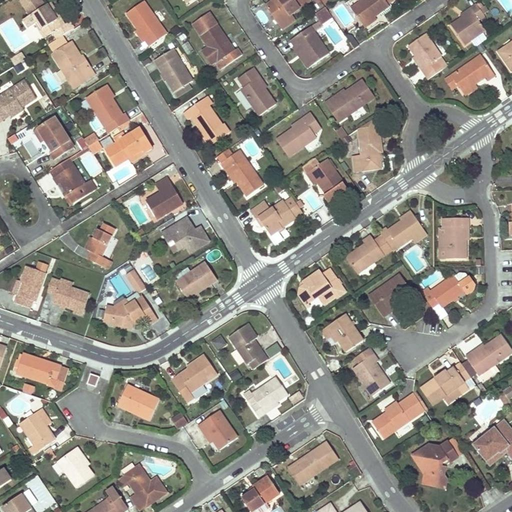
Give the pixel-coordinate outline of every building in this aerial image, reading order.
[(40,0),(21,0),(20,1),(29,16),(25,19),(30,26),(34,24),(39,21),(45,29),(50,26),(55,33),(58,39),(64,36),(75,29),(71,22),(66,26),(57,11),(53,14),(46,3),(43,5),(40,0)] [(53,14),(57,11),(48,0),(46,3),(53,14)] [(276,0),(266,7),(282,29),(296,20),(293,15),(312,2),(310,0),(276,0)] [(348,0),(346,1),(366,31),(378,23),(374,17),(389,7),(388,5),(384,0),(348,0)] [(463,18),(451,26),(465,46),(485,32),(479,23),(487,18),(485,15),(490,12),(481,0),(480,0),(468,9),(471,13),(463,18)] [(145,1),(126,13),(148,47),(166,36),(145,1)] [(326,9),(315,16),(321,26),(332,18),(326,9)] [(471,13),(468,9),(460,15),(463,18),(471,13)] [(235,49),(217,23),(210,12),(194,23),(201,34),(207,42),(201,46),(211,61),(217,57),(218,60),(216,62),(221,70),(229,65),(243,56),(237,47),(235,49)] [(34,24),(44,39),(55,33),(50,26),(45,29),(39,21),(34,24)] [(327,49),(314,29),(293,42),(298,49),(301,47),(310,61),(327,49)] [(441,55),(426,34),(410,45),(417,54),(426,68),(422,70),(428,79),(444,68),(437,59),(441,55)] [(69,43),(64,36),(58,39),(51,44),(56,51),(69,43)] [(511,42),(499,51),(511,70),(511,42)] [(73,44),(54,55),(74,87),(96,74),(92,67),(88,69),(81,57),(73,44)] [(296,50),(305,64),(310,61),(301,47),(298,49),(296,50)] [(174,52),(155,63),(175,95),(189,86),(193,83),(174,52)] [(12,60),(15,66),(26,59),(22,54),(12,60)] [(422,70),(426,68),(417,54),(414,56),(422,70)] [(81,57),(88,69),(92,67),(84,55),(81,57)] [(495,76),(484,56),(454,76),(461,87),(465,93),(477,85),(485,79),(487,82),(495,76)] [(243,91),(261,117),(279,105),(261,79),(264,78),(257,68),(241,79),(247,88),(243,91)] [(461,87),(454,76),(447,80),(454,91),(461,87)] [(36,99),(25,81),(0,96),(0,117),(1,119),(10,114),(21,107),(36,99)] [(341,123),(375,99),(364,82),(339,99),(337,96),(328,102),(341,123)] [(477,85),(465,93),(469,99),(482,91),(477,85)] [(189,86),(175,95),(178,100),(192,90),(189,86)] [(107,87),(104,91),(111,102),(115,98),(107,87)] [(104,91),(87,101),(108,136),(117,130),(130,122),(125,115),(121,117),(111,102),(104,91)] [(207,96),(203,99),(208,106),(212,103),(207,96)] [(208,106),(203,99),(183,113),(187,120),(193,117),(206,136),(204,137),(210,146),(231,132),(225,124),(222,127),(208,106)] [(21,107),(10,114),(13,119),(24,112),(21,107)] [(304,123),(275,143),(288,161),(316,141),(314,137),(323,132),(311,113),(302,119),(304,123)] [(76,148),(58,118),(39,129),(47,142),(54,153),(52,155),(55,161),(76,148)] [(130,122),(117,130),(122,136),(134,128),(130,122)] [(343,128),(335,131),(342,141),(349,137),(343,128)] [(47,142),(39,129),(36,131),(44,144),(47,142)] [(119,144),(105,152),(115,168),(127,161),(143,152),(145,155),(155,150),(146,136),(143,130),(128,138),(119,144)] [(116,139),(119,144),(128,138),(125,134),(116,139)] [(15,135),(8,139),(11,144),(18,140),(15,135)] [(89,147),(98,142),(99,141),(95,135),(86,141),(89,147)] [(383,137),(362,137),(362,158),(355,158),(355,172),(381,172),(381,155),(383,154),(383,137)] [(98,142),(89,147),(91,151),(94,155),(103,149),(98,142)] [(89,147),(70,159),(72,163),(91,151),(89,147)] [(222,163),(233,155),(230,150),(219,157),(222,163)] [(263,186),(240,151),(233,155),(220,164),(225,173),(230,170),(238,182),(247,197),(263,186)] [(143,152),(127,161),(129,165),(145,155),(143,152)] [(350,193),(328,161),(323,164),(319,157),(305,167),(309,173),(312,171),(319,181),(327,193),(322,197),(329,207),(350,193)] [(70,159),(49,172),(59,187),(64,184),(69,193),(77,205),(99,192),(93,181),(86,185),(72,163),(70,159)] [(230,170),(225,173),(233,185),(238,182),(230,170)] [(309,173),(306,175),(313,185),(319,181),(312,171),(309,173)] [(161,196),(147,205),(157,222),(184,203),(168,179),(155,187),(161,196)] [(281,186),(276,190),(279,195),(285,192),(281,186)] [(77,205),(69,193),(65,194),(72,207),(77,205)] [(305,216),(292,197),(269,212),(265,206),(250,216),(255,223),(259,221),(270,238),(305,216)] [(249,213),(250,216),(265,206),(263,203),(249,213)] [(385,226),(378,231),(382,237),(388,246),(395,242),(399,247),(423,231),(410,210),(399,217),(402,221),(388,230),(385,226)] [(468,226),(468,218),(441,218),(442,228),(445,228),(445,259),(464,258),(464,241),(464,226),(468,226)] [(191,219),(164,234),(171,246),(178,242),(182,250),(189,245),(193,251),(210,240),(202,227),(195,231),(192,227),(195,226),(191,219)] [(112,233),(97,228),(93,239),(89,251),(91,251),(98,254),(95,263),(107,267),(110,257),(105,255),(112,233)] [(442,228),(437,228),(439,259),(445,259),(445,228),(442,228)] [(361,239),(364,244),(372,239),(369,234),(361,239)] [(89,251),(93,239),(86,237),(83,248),(89,251)] [(364,244),(345,257),(356,273),(376,259),(382,255),(390,249),(388,246),(382,237),(374,242),(372,239),(364,244)] [(182,250),(178,242),(171,246),(175,254),(182,250)] [(95,263),(98,254),(91,251),(88,260),(95,263)] [(380,266),(386,261),(382,255),(376,259),(380,266)] [(110,257),(107,267),(113,269),(115,259),(110,257)] [(48,268),(30,262),(23,280),(26,281),(22,294),(18,293),(15,300),(32,306),(34,299),(37,300),(48,268)] [(207,263),(177,283),(188,301),(200,294),(219,282),(207,263)] [(138,295),(147,290),(145,287),(134,271),(126,276),(138,295)] [(328,271),(321,276),(328,286),(336,281),(328,271)] [(321,276),(318,272),(303,282),(306,287),(302,290),(299,290),(300,295),(306,305),(318,298),(323,304),(334,296),(336,299),(344,294),(336,281),(328,286),(321,276)] [(398,275),(367,296),(383,318),(391,313),(387,308),(399,301),(410,293),(398,275)] [(79,282),(63,276),(62,280),(60,283),(76,289),(79,282)] [(428,289),(421,294),(431,309),(432,310),(434,313),(463,293),(467,298),(474,294),(476,287),(469,278),(458,285),(452,276),(430,292),(428,289)] [(62,280),(53,277),(48,292),(56,295),(53,304),(75,310),(74,313),(83,316),(91,294),(76,289),(60,283),(62,280)] [(23,280),(18,278),(14,291),(18,293),(22,294),(26,281),(23,280)] [(200,294),(188,301),(190,305),(202,297),(200,294)] [(111,327),(111,329),(128,336),(134,322),(138,319),(140,322),(148,317),(153,325),(160,321),(145,298),(132,307),(128,309),(123,308),(118,312),(108,308),(101,323),(111,327)] [(128,309),(132,307),(127,299),(114,308),(118,312),(123,308),(128,309)] [(399,301),(387,308),(391,313),(402,305),(399,301)] [(344,314),(326,326),(329,332),(333,337),(344,353),(363,340),(344,314)] [(249,323),(228,337),(245,364),(247,363),(252,370),(266,361),(262,354),(259,356),(251,342),(254,340),(258,338),(249,323)] [(327,341),(333,337),(329,332),(326,326),(320,331),(327,341)] [(218,335),(209,341),(215,350),(224,344),(218,335)] [(465,355),(482,342),(477,335),(459,347),(465,355)] [(471,354),(464,359),(477,379),(511,355),(511,352),(502,338),(486,349),(473,357),(471,354)] [(262,354),(254,340),(251,342),(259,356),(262,354)] [(269,358),(281,351),(277,344),(265,351),(269,358)] [(484,345),(471,354),(473,357),(486,349),(484,345)] [(38,358),(24,353),(17,373),(47,383),(49,376),(57,379),(62,366),(52,362),(51,367),(36,362),(38,358)] [(190,363),(193,366),(171,380),(186,404),(193,400),(189,392),(216,375),(203,355),(190,363)] [(373,355),(352,369),(370,398),(389,386),(375,366),(378,363),(373,355)] [(52,362),(38,358),(36,362),(51,367),(52,362)] [(64,381),(69,368),(62,366),(57,379),(64,381)] [(463,369),(455,374),(463,386),(471,380),(463,369)] [(445,374),(420,391),(419,391),(431,409),(442,402),(457,392),(460,396),(466,391),(463,386),(455,374),(451,370),(445,374)] [(100,377),(91,374),(88,384),(96,387),(100,377)] [(49,376),(47,383),(55,386),(57,379),(49,376)] [(277,379),(254,395),(258,402),(253,406),(260,417),(266,413),(264,410),(288,394),(277,379)] [(477,380),(473,382),(482,395),(486,393),(477,380)] [(24,383),(21,391),(32,395),(35,387),(24,383)] [(117,405),(148,420),(158,400),(126,385),(117,405)] [(253,406),(258,402),(254,395),(250,389),(244,393),(253,406)] [(300,391),(289,398),(294,404),(304,398),(300,391)] [(457,392),(442,402),(445,406),(460,396),(457,392)] [(505,393),(499,397),(504,404),(510,400),(505,393)] [(391,396),(379,405),(383,409),(395,400),(391,396)] [(416,400),(408,405),(417,419),(424,414),(416,400)] [(396,402),(382,412),(384,416),(399,406),(396,402)] [(35,449),(55,436),(45,421),(42,417),(48,413),(43,405),(17,422),(35,449)] [(384,416),(373,423),(384,440),(417,419),(408,405),(401,410),(399,406),(384,416)] [(277,408),(267,413),(270,420),(280,415),(277,408)] [(212,415),(197,425),(202,433),(206,431),(213,442),(220,451),(238,440),(223,418),(219,411),(212,415)] [(48,413),(42,417),(45,421),(51,417),(48,413)] [(172,420),(177,429),(182,426),(187,423),(181,413),(172,420)] [(467,439),(487,463),(503,450),(507,456),(511,461),(511,430),(504,421),(488,434),(483,427),(467,439)] [(206,431),(202,433),(209,444),(213,442),(206,431)] [(466,455),(455,437),(449,441),(460,459),(466,455)] [(327,441),(288,466),(300,486),(339,461),(327,441)] [(452,464),(460,459),(449,441),(441,447),(430,444),(412,457),(424,476),(422,486),(435,489),(437,478),(449,480),(446,476),(447,469),(444,468),(444,464),(450,460),(452,464)] [(75,447),(55,461),(73,488),(90,477),(84,468),(77,457),(80,455),(75,447)] [(503,450),(487,463),(491,468),(507,456),(503,450)] [(80,455),(77,457),(84,468),(87,466),(80,455)] [(444,468),(447,469),(448,467),(452,464),(450,460),(444,464),(444,468)] [(347,468),(353,479),(362,474),(355,463),(347,468)] [(138,464),(122,474),(123,475),(117,479),(123,488),(129,484),(135,493),(144,507),(166,493),(157,478),(150,483),(146,485),(144,481),(148,479),(138,464)] [(0,487),(9,481),(2,469),(0,470),(0,487)] [(265,478),(250,488),(253,494),(240,503),(245,511),(250,511),(263,504),(276,496),(265,478)] [(437,478),(435,489),(447,490),(449,480),(437,478)] [(109,497),(85,511),(127,511),(129,511),(113,487),(106,492),(109,497)] [(129,497),(138,511),(144,507),(135,493),(129,497)] [(29,511),(20,497),(1,509),(3,511),(29,511)] [(339,511),(335,503),(320,511),(370,511),(364,502),(348,511),(339,511)]
